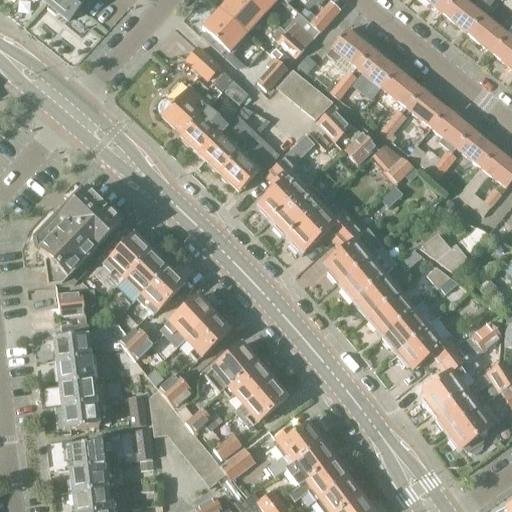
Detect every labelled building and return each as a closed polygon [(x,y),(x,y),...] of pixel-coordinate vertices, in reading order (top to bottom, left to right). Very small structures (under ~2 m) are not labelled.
[(86,0),(48,0),(45,5),(47,6),(46,11),(54,17),(58,15),(68,23),(86,0)] [(244,0),(228,0),(219,12),(245,36),(263,16),(244,0)] [(277,0),(244,0),(263,16),(277,0)] [(421,0),(441,16),(453,0),(421,0)] [(482,17),(469,7),(460,0),(453,0),(441,16),(466,36),(482,17)] [(474,0),(469,7),(482,17),(496,0),(474,0)] [(320,34),(340,12),(330,4),(311,26),(320,34)] [(245,36),(219,12),(202,30),(228,55),(230,53),(234,57),(243,46),(239,43),(245,36)] [(491,56),(507,37),(482,17),(466,36),(491,56)] [(292,22),(282,33),(303,52),(314,41),(292,22)] [(511,30),(507,37),(491,56),(511,72),(511,30)] [(303,52),(282,33),(279,31),(271,39),(296,60),(303,52)] [(347,32),(326,57),(334,64),(338,59),(355,72),(372,52),(347,32)] [(197,52),(186,64),(207,82),(217,70),(197,52)] [(396,72),(372,52),(355,72),(358,74),(380,92),(396,72)] [(286,71),(293,64),(284,55),(277,63),(286,71)] [(286,71),(277,63),(274,60),(266,69),(268,71),(256,85),(266,93),(286,71)] [(346,72),(337,84),(342,89),(344,86),(348,90),(356,80),(346,72)] [(421,92),(396,72),(380,92),(405,112),(421,92)] [(285,98),(301,80),(292,73),(276,91),(285,98)] [(222,93),(232,83),(222,75),(212,86),(221,95),(222,93)] [(292,104),(308,86),(301,80),(285,98),(292,104)] [(248,97),(232,83),(222,93),(239,108),(248,97)] [(329,95),(339,103),(348,90),(344,86),(342,89),(337,84),(329,95)] [(300,111),(316,92),(308,86),(292,104),(300,111)] [(188,89),(172,106),(168,104),(162,104),(159,108),(158,113),(161,118),(160,119),(180,137),(213,102),(207,97),(202,102),(188,89)] [(316,92),(300,111),(308,117),(324,99),(316,92)] [(405,112),(430,132),(446,112),(421,92),(405,112)] [(324,99),(308,117),(316,124),(333,105),(324,99)] [(190,149),(199,157),(227,127),(208,110),(214,104),(213,102),(180,137),(179,139),(181,141),(181,144),(187,149),(190,149)] [(243,110),(227,127),(199,157),(207,165),(207,168),(213,174),(216,174),(220,178),(220,181),(226,186),(229,186),(238,195),(257,175),(261,178),(279,159),(242,124),(251,115),(243,110)] [(471,132),(446,112),(430,132),(441,141),(438,145),(447,152),(451,156),(455,151),(471,132)] [(331,113),(318,126),(335,144),(348,130),(331,113)] [(398,131),(406,121),(396,113),(386,125),(392,129),(393,127),(398,131)] [(392,129),(386,125),(378,135),(388,144),(398,131),(393,127),(392,129)] [(496,152),(471,132),(455,151),(481,171),(496,152)] [(363,136),(344,154),(357,167),(376,149),(363,136)] [(268,224),(271,222),(271,221),(282,210),(285,210),(310,184),(312,183),(292,163),(295,160),(297,163),(314,148),(305,139),(265,178),(273,186),(270,190),(272,191),(259,203),(260,206),(255,211),(268,224)] [(389,172),(386,176),(396,186),(412,171),(385,147),(374,157),(389,172)] [(408,159),(429,176),(438,165),(442,168),(443,167),(447,170),(456,160),(451,156),(447,152),(439,161),(429,152),(425,156),(416,149),(408,159)] [(511,182),(511,165),(496,152),(481,171),(505,191),(511,182)] [(438,182),(447,170),(443,167),(442,168),(438,165),(429,176),(438,182)] [(412,171),(404,179),(409,185),(419,176),(412,171)] [(271,221),(271,222),(274,225),(271,228),(283,241),(286,238),(298,227),(302,227),(327,202),(310,184),(285,210),(282,210),(271,221)] [(393,188),(379,200),(388,209),(401,197),(393,188)] [(79,190),(69,201),(74,206),(60,221),(55,215),(33,238),(34,249),(47,260),(44,263),(44,267),(46,288),(62,286),(119,225),(117,223),(119,221),(110,213),(109,215),(86,193),(85,195),(79,190)] [(493,191),(483,204),(490,209),(500,196),(493,191)] [(298,227),(286,238),(289,242),(286,244),(299,258),(319,239),(321,241),(329,233),(335,241),(355,223),(344,211),(339,215),(327,202),(302,227),(298,227)] [(339,280),(380,248),(357,221),(355,223),(335,241),(341,248),(324,262),(328,267),(325,269),(336,283),(339,280)] [(476,230),(475,231),(460,244),(468,254),(489,236),(476,230)] [(419,252),(433,262),(448,250),(437,236),(419,252)] [(132,238),(107,264),(102,269),(109,277),(114,272),(123,280),(118,285),(119,286),(150,254),(148,253),(149,250),(141,242),(138,243),(132,238)] [(450,251),(448,250),(433,262),(451,274),(467,261),(455,247),(450,251)] [(353,298),(383,274),(394,265),(380,248),(339,280),(342,284),(339,287),(350,300),(353,298)] [(406,273),(422,260),(413,253),(399,264),(406,273)] [(155,259),(150,254),(119,286),(116,289),(133,306),(136,303),(167,271),(165,269),(166,266),(158,259),(155,259)] [(136,303),(152,318),(183,287),(177,281),(178,278),(170,270),(167,271),(136,303)] [(397,291),(383,274),(353,298),(357,302),(354,304),(365,318),(397,291)] [(450,281),(439,290),(444,296),(457,285),(450,281)] [(486,299),(495,291),(487,282),(478,290),(486,299)] [(408,304),(397,291),(365,318),(376,331),(378,329),(381,333),(420,302),(418,300),(413,299),(408,304)] [(58,310),(82,307),(94,305),(92,293),(56,298),(58,310)] [(183,345),(213,316),(213,314),(206,307),(203,308),(196,299),(159,334),(168,343),(170,340),(178,348),(183,345)] [(434,319),(420,302),(381,333),(378,335),(389,349),(392,346),(396,350),(434,319)] [(58,310),(59,322),(84,319),(82,307),(58,310)] [(213,316),(183,345),(192,355),(190,357),(196,363),(228,334),(221,326),(222,323),(217,318),(214,319),(212,317),(213,316)] [(427,355),(436,366),(458,348),(434,319),(396,350),(393,353),(404,366),(407,364),(411,368),(427,355)] [(489,324),(458,348),(436,366),(444,375),(423,391),(427,396),(424,398),(425,399),(422,401),(432,416),(435,413),(469,389),(462,379),(478,369),(472,361),(501,342),(489,324)] [(503,351),(511,351),(511,326),(505,326),(503,351)] [(126,354),(144,337),(136,328),(118,344),(126,354)] [(52,340),(55,364),(90,359),(87,336),(52,340)] [(144,337),(126,354),(135,364),(154,347),(144,337)] [(219,396),(222,393),(255,365),(255,364),(255,361),(248,353),(245,353),(240,347),(204,378),(219,396)] [(92,382),(90,359),(55,364),(58,386),(92,382)] [(240,409),(270,383),(270,382),(271,379),(263,370),(260,371),(255,365),(222,393),(230,403),(233,400),(240,409)] [(487,375),(493,385),(500,394),(511,385),(511,381),(501,365),(487,375)] [(445,434),(449,432),(482,407),(476,398),(493,385),(487,375),(469,389),(435,413),(438,418),(435,420),(445,434)] [(157,392),(166,402),(183,386),(175,377),(157,392)] [(58,386),(61,409),(95,405),(92,382),(58,386)] [(270,383),(240,409),(242,410),(235,416),(248,433),(286,401),(281,395),(282,392),(274,383),(271,384),(270,383)] [(511,385),(500,394),(511,413),(511,385)] [(183,386),(166,402),(173,411),(191,395),(183,386)] [(153,439),(166,437),(182,424),(156,393),(148,400),(153,439)] [(146,428),(142,399),(128,400),(132,430),(146,428)] [(95,405),(61,409),(64,433),(98,429),(95,405)] [(496,426),(482,407),(449,432),(452,436),(448,438),(459,452),(462,450),(480,438),(483,439),(492,433),(491,429),(496,426)] [(209,434),(211,433),(219,425),(204,408),(184,425),(193,437),(204,428),(209,434)] [(166,437),(173,447),(189,434),(182,424),(166,437)] [(286,472),(321,445),(315,437),(316,434),(311,428),(308,428),(306,425),(292,436),(288,431),(273,442),(285,457),(282,460),(281,459),(267,470),(274,480),(285,471),(286,472)] [(136,464),(152,462),(148,433),(133,435),(136,464)] [(222,445),(211,433),(209,434),(203,440),(222,463),(241,448),(232,437),(222,445)] [(196,442),(189,434),(173,447),(180,455),(196,442)] [(180,455),(187,463),(203,450),(196,442),(180,455)] [(66,449),(68,471),(103,467),(100,445),(66,449)] [(322,447),(321,445),(286,472),(299,489),(333,462),(329,456),(330,453),(325,447),(322,447)] [(187,463),(194,472),(210,459),(203,450),(187,463)] [(242,451),(219,470),(223,476),(230,484),(254,465),(242,451)] [(210,459),(194,472),(200,480),(216,467),(210,459)] [(338,469),(333,462),(299,489),(289,497),(295,505),(309,494),(316,503),(347,480),(345,478),(346,475),(341,469),(338,469)] [(152,471),(151,464),(140,465),(141,472),(152,471)] [(68,471),(71,495),(106,490),(103,467),(68,471)] [(223,476),(219,470),(216,467),(200,480),(207,489),(223,476)] [(322,511),(340,511),(360,498),(355,492),(356,488),(351,482),(348,482),(347,480),(316,503),(322,511)] [(154,493),(153,485),(142,486),(143,494),(154,493)] [(108,511),(106,490),(71,495),(73,511),(108,511)] [(255,505),(260,511),(268,511),(281,502),(273,492),(255,505)] [(250,511),(237,495),(230,500),(238,511),(250,511)] [(365,504),(360,498),(340,511),(372,511),(373,511),(368,504),(365,504)] [(196,511),(219,511),(218,510),(214,502),(196,511)] [(288,511),(281,502),(268,511),(288,511)]
